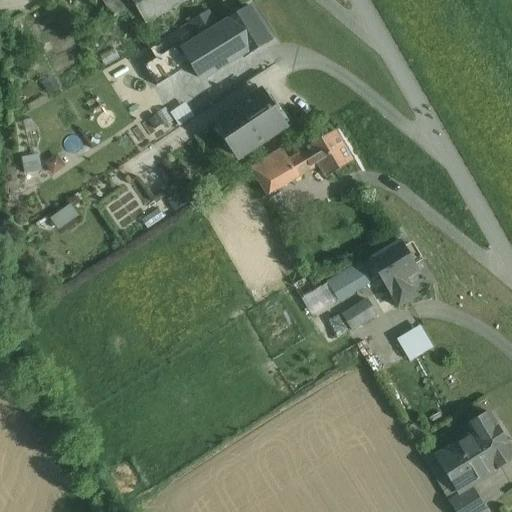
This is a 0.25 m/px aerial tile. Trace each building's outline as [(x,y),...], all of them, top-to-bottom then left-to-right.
[(119,0),(126,11),(129,10),(134,17),(141,13),(133,0),(119,0)] [(133,0),(141,13),(148,25),(188,0),(223,0),(225,2),(228,0),(133,0)] [(251,7),(225,23),(226,24),(219,28),(209,11),(191,22),(202,39),(206,46),(216,62),(220,67),(244,53),(245,56),(271,39),(251,7)] [(202,39),(191,22),(182,28),(192,45),(202,39)] [(192,45),(189,47),(194,54),(206,46),(202,39),(192,45)] [(172,41),(144,59),(149,67),(160,60),(159,58),(177,47),(172,41)] [(206,46),(194,54),(204,70),(216,62),(206,46)] [(177,47),(159,58),(160,60),(169,74),(171,77),(189,66),(177,47)] [(160,60),(149,67),(158,80),(169,74),(160,60)] [(262,92),(219,121),(227,133),(224,135),(239,158),(285,127),(262,92)] [(170,110),(178,124),(193,115),(184,101),(170,110)] [(336,132),(310,148),(320,166),(326,177),(353,161),(336,132)] [(283,147),(251,168),(268,196),(299,178),(289,160),(290,160),(283,147)] [(290,160),(289,160),(299,178),(320,166),(310,148),(290,160)] [(51,173),(65,165),(56,151),(42,160),(51,173)] [(57,227),(76,211),(68,201),(49,217),(57,227)] [(65,234),(83,219),(77,212),(60,227),(65,234)] [(401,242),(371,259),(399,307),(418,296),(407,278),(419,272),(401,242)] [(361,259),(300,291),(311,313),(372,281),(361,259)] [(368,297),(338,313),(347,330),(377,315),(368,297)] [(419,330),(417,327),(406,333),(416,351),(432,342),(424,327),(419,330)] [(315,361),(289,377),(296,388),(322,372),(315,361)] [(511,448),(490,412),(468,425),(474,435),(442,455),(463,489),(474,482),(511,459),(511,448)] [(455,485),(434,450),(424,456),(445,492),(455,485)] [(483,511),(486,511),(472,488),(450,501),(456,511),(483,511)]
